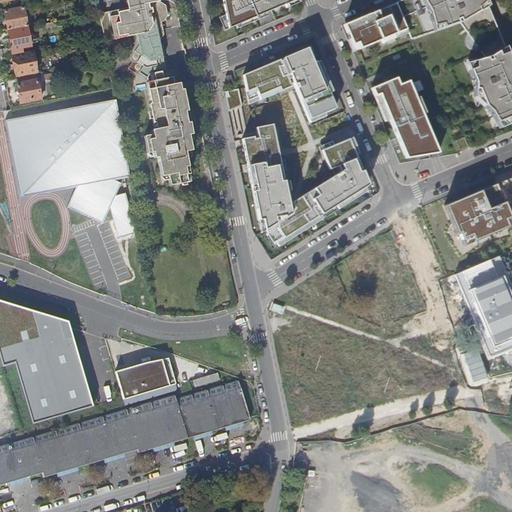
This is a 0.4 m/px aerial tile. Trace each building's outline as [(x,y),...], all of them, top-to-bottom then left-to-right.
[(156,158),(160,176),(166,175),(168,186),(186,182),(185,175),(188,174),(184,152),(190,151),(187,136),(190,135),(188,123),(186,123),(183,112),(186,112),(180,83),(171,85),(168,70),(165,71),(159,42),(163,35),(161,23),(163,22),(167,17),(165,6),(159,2),(158,0),(125,0),(128,8),(99,14),(104,37),(113,36),(114,39),(133,36),(137,35),(139,45),(134,52),(141,55),(137,62),(142,66),(139,72),(147,78),(148,82),(146,83),(150,104),(148,104),(152,123),(154,123),(156,129),(150,130),(151,135),(143,136),(146,153),(152,152),(153,158),(156,158)] [(221,0),(222,2),(224,15),(217,18),(223,31),(253,18),(254,22),(266,17),(264,13),(297,0),(296,0),(221,0)] [(482,0),(403,0),(394,4),(405,30),(409,39),(459,21),(486,8),(482,0)] [(28,3),(29,11),(37,10),(35,2),(28,3)] [(354,52),(405,30),(394,4),(344,26),(354,52)] [(4,11),(7,31),(27,28),(23,8),(4,11)] [(486,8),(459,21),(485,61),(488,60),(503,48),(486,8)] [(7,31),(10,48),(0,50),(0,52),(1,58),(23,54),(22,48),(31,47),(27,28),(7,31)] [(132,63),(127,69),(146,82),(146,83),(148,82),(147,78),(139,72),(142,66),(137,62),(141,55),(134,52),(139,45),(137,35),(133,36),(135,44),(129,52),(132,63)] [(309,47),(242,75),(245,89),(248,104),(290,87),(289,84),(292,83),(307,120),(333,109),(330,103),(332,102),(309,47)] [(511,69),(503,48),(488,60),(485,61),(465,66),(473,85),(474,98),(489,113),(495,123),(501,120),(507,125),(511,123),(511,69)] [(12,57),(16,76),(36,72),(32,53),(23,55),(12,57)] [(168,70),(171,85),(180,83),(177,68),(168,70)] [(388,121),(405,158),(429,154),(433,154),(438,153),(407,81),(398,85),(395,78),(370,88),(384,122),(388,121)] [(17,84),(21,103),(41,99),(37,80),(17,84)] [(237,89),(224,92),(228,111),(232,109),(240,106),(237,89)] [(129,177),(116,101),(8,121),(24,197),(31,196),(57,192),(77,187),(68,207),(93,219),(103,224),(111,206),(119,239),(137,234),(127,193),(116,196),(125,178),(129,177)] [(499,129),(507,125),(501,120),(495,123),(499,129)] [(330,141),(321,145),(334,175),(322,183),(301,196),(299,198),(295,200),(292,202),(287,203),(278,157),(273,131),(272,126),(271,124),(255,128),(256,132),(256,134),(257,136),(241,139),(242,144),(243,149),(251,188),(254,188),(257,203),(254,204),(257,221),(272,245),(367,185),(348,139),(332,146),(330,141)] [(455,141),(458,151),(468,147),(464,137),(455,141)] [(511,177),(442,206),(455,237),(457,236),(462,247),(511,226),(502,204),(511,199),(511,177)] [(511,287),(500,257),(454,276),(486,359),(511,349),(511,287)] [(67,322),(0,301),(0,360),(2,369),(15,365),(32,427),(93,409),(67,322)] [(176,384),(167,355),(115,371),(123,400),(176,384)] [(192,379),(194,386),(219,379),(217,372),(192,379)] [(238,380),(175,398),(174,394),(0,446),(0,484),(41,472),(43,477),(136,449),(137,452),(249,419),(238,380)]
